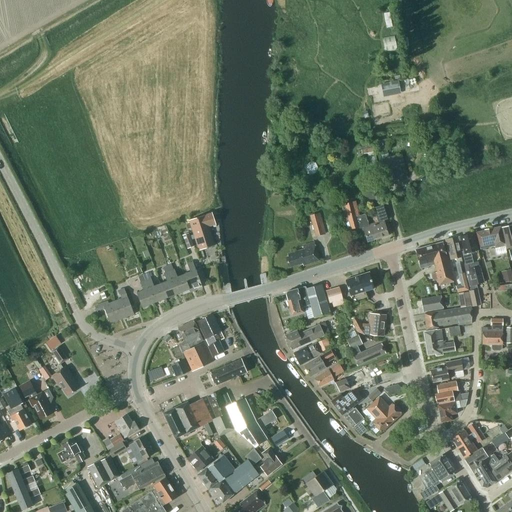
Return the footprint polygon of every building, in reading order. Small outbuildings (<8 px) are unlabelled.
[(400,37),(387,37),(388,51),(401,50),(400,37)] [(386,83),(380,84),(383,97),(388,95),(386,83)] [(376,142),(378,151),(389,149),(387,140),(376,142)] [(362,145),(364,155),(375,153),(373,143),(362,145)] [(381,159),(386,183),(407,178),(401,154),(381,159)] [(363,194),(366,203),(384,199),(382,189),(363,194)] [(368,242),(379,239),(374,224),(368,225),(365,214),(359,216),(357,207),(355,208),(354,203),(341,206),(347,230),(355,227),(354,224),(358,223),(358,225),(362,224),(368,242)] [(374,224),(379,239),(388,236),(383,221),(387,220),(383,206),(373,209),(378,222),(374,224)] [(198,251),(214,246),(208,227),(215,225),(212,213),(204,216),(189,221),(198,251)] [(320,213),(310,216),(316,237),(326,234),(320,213)] [(511,225),(501,228),(505,244),(506,249),(511,247),(511,225)] [(505,244),(501,228),(501,227),(493,229),(484,231),(476,233),(480,247),(489,245),(489,247),(494,246),(495,249),(505,246),(504,244),(505,244)] [(182,235),(187,249),(193,246),(189,233),(182,235)] [(457,238),(465,264),(472,262),(470,253),(478,251),(473,234),(457,238)] [(465,272),(461,257),(462,257),(457,238),(446,241),(449,256),(450,260),(456,259),(457,262),(456,262),(458,273),(465,272)] [(303,266),(319,261),(313,243),(303,246),(304,250),(288,255),(289,257),(286,258),(289,267),(302,264),(303,266)] [(439,286),(453,282),(442,243),(415,250),(420,269),(434,265),(437,273),(435,273),(439,286)] [(469,291),(470,296),(473,307),(480,306),(477,290),(476,290),(475,285),(484,283),(478,262),(472,263),(472,262),(465,264),(465,265),(463,265),(470,290),(469,291)] [(189,289),(189,290),(190,293),(202,288),(192,263),(187,265),(190,273),(183,275),(189,289)] [(176,294),(189,290),(189,289),(183,275),(177,278),(174,270),(168,272),(176,294)] [(159,285),(165,299),(176,294),(168,272),(163,274),(167,282),(159,285)] [(350,296),(374,289),(369,273),(345,281),(350,296)] [(142,308),(154,303),(145,281),(143,275),(144,275),(143,274),(137,276),(143,291),(136,294),(142,308)] [(154,303),(165,299),(159,285),(153,287),(150,279),(145,281),(154,303)] [(314,318),(330,314),(321,285),(306,289),(306,288),(305,287),(288,291),(287,292),(286,293),(286,295),(287,301),(292,316),(304,313),(302,308),(308,306),(308,308),(311,308),(314,318)] [(334,307),(344,304),(339,287),(326,291),(329,302),(332,302),(334,307)] [(122,299),(115,302),(121,319),(134,315),(124,289),(118,291),(122,299)] [(423,312),(443,309),(441,296),(421,300),(423,312)] [(121,319),(115,302),(108,304),(107,302),(95,307),(96,311),(104,308),(109,324),(121,319)] [(471,306),(424,313),(426,329),(439,327),(439,326),(458,323),(459,325),(472,323),(472,316),(471,306)] [(205,340),(220,332),(212,314),(196,322),(205,340)] [(383,337),(386,315),(370,314),(369,327),(363,326),(357,316),(351,319),(357,331),(368,336),(369,334),(372,336),(383,337)] [(482,345),(492,345),(491,349),(493,350),(495,351),(498,352),(500,351),(502,348),(502,345),(502,320),(491,319),(491,328),(482,328),(482,345)] [(192,372),(213,362),(204,342),(199,345),(198,344),(203,342),(193,321),(178,328),(185,344),(180,346),(192,372)] [(291,351),(324,336),(319,325),(298,334),(297,331),(285,336),(285,337),(290,350),(291,349),(291,351)] [(450,336),(461,334),(459,325),(449,327),(450,336)] [(442,353),(455,351),(454,343),(443,344),(440,330),(423,333),(427,356),(435,354),(435,356),(442,355),(442,353)] [(167,333),(162,338),(167,342),(172,337),(167,333)] [(354,356),(353,357),(357,366),(385,354),(381,344),(361,353),(357,346),(362,344),(358,335),(347,340),(354,356)] [(57,337),(47,344),(51,350),(61,343),(57,337)] [(322,351),(326,349),(331,347),(327,338),(318,342),(319,344),(322,351)] [(213,357),(224,351),(219,340),(207,346),(213,357)] [(311,358),(321,353),(316,344),(306,349),(306,348),(294,353),(300,365),(312,359),(311,358)] [(51,351),(60,364),(68,359),(59,346),(51,351)] [(319,356),(320,357),(304,366),(310,377),(326,368),(324,364),(335,358),(330,350),(319,356)] [(185,359),(171,365),(176,377),(182,375),(190,371),(185,359)] [(215,386),(246,373),(241,360),(210,373),(215,386)] [(448,373),(462,370),(461,361),(446,363),(446,368),(430,371),(432,383),(449,380),(448,373)] [(339,363),(331,367),(336,376),(344,371),(339,363)] [(164,365),(151,371),(155,381),(168,375),(164,365)] [(67,396),(78,389),(75,383),(76,382),(65,367),(52,377),(57,385),(59,384),(67,396)] [(320,388),(333,380),(328,370),(314,379),(320,388)] [(349,387),(360,382),(356,373),(349,376),(349,377),(345,379),(346,380),(335,383),(339,392),(349,388),(349,387)] [(41,420),(52,414),(48,406),(49,406),(42,393),(37,395),(29,382),(19,387),(25,398),(28,396),(30,400),(28,400),(32,407),(34,407),(41,420)] [(439,403),(439,405),(454,402),(454,398),(455,398),(454,393),(458,392),(456,383),(436,386),(438,394),(435,395),(436,403),(439,403)] [(398,384),(384,388),(391,395),(404,392),(398,384)] [(376,388),(367,396),(371,401),(381,393),(376,388)] [(357,392),(355,391),(349,393),(346,395),(344,394),(342,396),(341,395),(332,402),(342,415),(363,399),(357,392)] [(219,436),(235,430),(221,397),(218,392),(207,397),(216,418),(212,420),(212,421),(219,436)] [(221,397),(235,430),(255,447),(267,440),(260,429),(276,419),(271,412),(255,422),(244,399),(231,405),(226,394),(221,397)] [(19,431),(31,425),(23,410),(19,404),(22,403),(18,395),(7,401),(11,408),(14,406),(18,412),(10,417),(13,422),(14,422),(19,431)] [(379,397),(373,403),(391,423),(402,414),(392,404),(389,407),(379,397)] [(83,407),(76,408),(77,411),(90,408),(88,398),(81,399),(83,407)] [(212,421),(212,420),(202,399),(189,405),(188,402),(163,414),(175,439),(183,435),(184,438),(190,435),(189,432),(204,425),(209,436),(216,433),(211,422),(212,421)] [(466,399),(454,402),(439,405),(438,405),(441,423),(452,421),(451,415),(457,414),(456,408),(465,406),(466,399)] [(381,433),(391,423),(373,403),(366,409),(376,419),(372,423),(381,433)] [(124,439),(139,430),(134,422),(132,423),(127,415),(114,422),(124,439)] [(483,424),(471,431),(475,438),(482,433),(487,430),(483,424)] [(452,440),(457,449),(471,440),(465,431),(452,440)] [(282,432),(270,440),(276,448),(281,445),(279,442),(285,437),(282,432)] [(475,438),(478,443),(486,438),(482,433),(475,438)] [(503,433),(492,441),(496,447),(507,439),(503,433)] [(108,449),(123,440),(120,434),(110,439),(108,437),(103,440),(108,449)] [(129,446),(126,448),(122,441),(107,450),(111,457),(123,450),(124,453),(128,451),(135,464),(144,460),(153,455),(143,437),(134,442),(134,443),(129,446)] [(217,442),(223,450),(229,445),(222,437),(217,442)] [(62,445),(64,450),(57,454),(61,463),(69,459),(74,457),(78,464),(82,462),(85,458),(82,453),(83,452),(79,445),(77,447),(73,439),(62,445)] [(471,440),(457,449),(463,458),(477,450),(471,440)] [(202,447),(200,449),(187,460),(197,472),(212,459),(202,447)] [(262,454),(265,459),(262,462),(264,465),(260,468),(267,476),(281,465),(275,457),(269,449),(262,454)] [(488,457),(482,449),(465,461),(482,487),(487,488),(496,482),(482,461),(488,457)] [(256,451),(247,458),(248,460),(254,467),(263,460),(256,451)] [(98,487),(120,476),(109,455),(87,467),(98,487)] [(223,455),(197,476),(209,490),(210,489),(231,473),(234,470),(223,455)] [(425,473),(433,485),(420,493),(424,499),(439,490),(436,485),(441,482),(455,473),(443,455),(429,464),(432,468),(425,473)] [(511,464),(506,456),(489,469),(497,481),(511,470),(511,464)] [(151,459),(130,471),(120,476),(123,480),(119,481),(124,490),(136,484),(139,490),(164,476),(157,463),(154,464),(151,459)] [(418,470),(425,463),(421,459),(414,466),(418,470)] [(259,474),(248,460),(234,470),(231,473),(243,487),(259,474)] [(6,474),(11,485),(22,481),(20,476),(30,471),(28,466),(17,470),(6,474)] [(315,497),(333,485),(323,472),(316,477),(312,472),(302,479),(306,484),(315,497)] [(222,504),(243,487),(231,473),(210,489),(222,504)] [(32,477),(22,481),(11,485),(16,498),(27,493),(24,487),(35,482),(32,477)] [(155,490),(122,511),(121,511),(163,511),(160,508),(177,496),(166,478),(153,487),(155,490)] [(461,505),(471,499),(460,481),(438,495),(439,496),(426,504),(430,509),(442,501),(450,511),(461,504),(461,505)] [(93,511),(77,482),(63,490),(75,511),(93,511)] [(37,489),(27,493),(16,498),(22,511),(33,506),(30,499),(40,494),(37,489)] [(242,507),(233,511),(232,511),(255,511),(265,505),(261,499),(256,492),(240,504),(242,507)] [(48,508),(49,511),(67,511),(64,502),(48,508)] [(298,511),(293,503),(284,509),(286,511),(298,511)] [(342,511),(337,503),(323,511),(342,511)]
